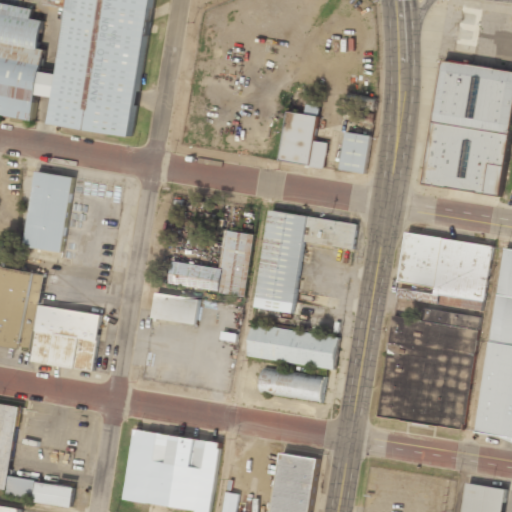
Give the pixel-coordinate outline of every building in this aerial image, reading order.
[(155,0),(131,135),(53,123),(55,97),(38,94),(32,121),(0,114),(0,3),(33,10),(31,19),(43,23),(38,44),(37,49),(43,50),(41,72),(61,73),(71,7),(45,5),(46,0),(155,0)] [(476,19),(462,18),(459,46),(473,48),(476,19)] [(511,133),(511,73),(446,62),(425,185),(501,197),(511,133)] [(377,100),(350,94),(345,117),(372,123),(377,100)] [(290,112),(281,157),(311,163),(321,166),(326,144),(314,143),(316,117),(316,108),(308,106),(306,115),(290,112)] [(347,134),(341,170),(365,172),(371,136),(347,134)] [(64,254),(74,178),(36,173),(26,248),(64,254)] [(270,212),(257,311),(295,316),(304,245),(355,252),(359,224),(270,212)] [(247,297),(256,235),(227,231),(222,269),(174,262),(170,286),(247,297)] [(494,246),(407,234),(400,283),(434,289),(433,295),(400,290),(399,299),(484,311),(494,246)] [(479,437),(511,441),(511,251),(503,250),(479,437)] [(31,364),(93,375),(103,318),(41,307),(47,275),(0,266),(0,349),(32,355),(31,364)] [(198,324),(201,298),(157,293),(154,319),(198,324)] [(393,317),(380,419),(466,430),(481,318),(427,311),(425,322),(393,317)] [(335,368),(340,336),(253,324),(249,357),(335,368)] [(262,394),(324,401),(327,375),(264,369),(262,394)] [(0,488),(8,490),(7,498),(72,508),(75,488),(10,479),(21,407),(0,403),(0,488)] [(134,431),(124,502),(197,511),(212,511),(222,444),(134,431)] [(223,511),(311,511),(319,459),(282,453),(273,511),(236,511),(239,497),(226,495),(223,511)] [(462,511),(503,511),(506,490),(466,485),(462,511)]
